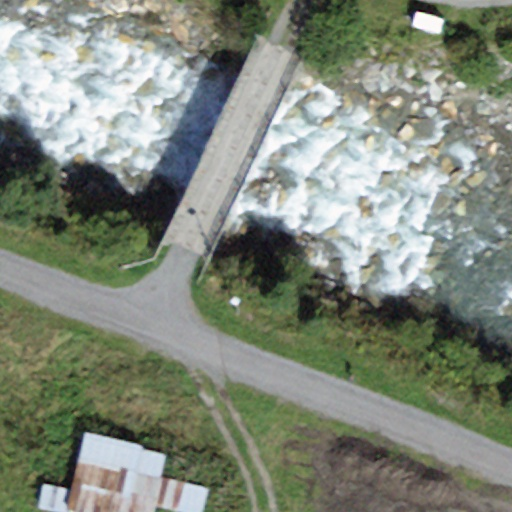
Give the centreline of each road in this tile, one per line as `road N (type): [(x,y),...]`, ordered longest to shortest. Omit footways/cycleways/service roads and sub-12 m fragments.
road 1 (track): [(150,330),(511,488)]
road 2 (track): [(169,286),(276,40)]
road 3 (track): [(0,273),(150,330)]
